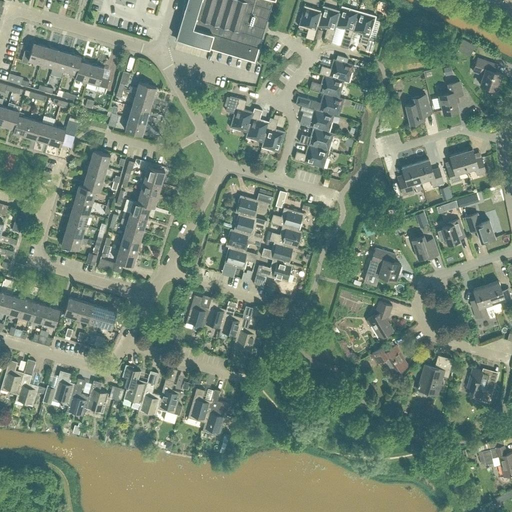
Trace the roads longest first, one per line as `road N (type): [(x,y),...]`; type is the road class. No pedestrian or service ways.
road 1 (residential): [(499,356),(435,337),(416,305),(424,280),(511,250)]
road 2 (residential): [(0,47),(12,9),(158,52)]
road 3 (residential): [(149,295),(37,262),(47,210)]
road 4 (residential): [(0,341),(100,370),(122,341)]
road 5 (residential): [(295,309),(161,273)]
road 6 (residential): [(277,179),(289,125),(277,104),(310,56)]
road 7 (residential): [(161,273),(221,161)]
road 8 (residential): [(241,378),(122,341)]
road 9 (residential): [(382,152),(459,129),(501,140)]
